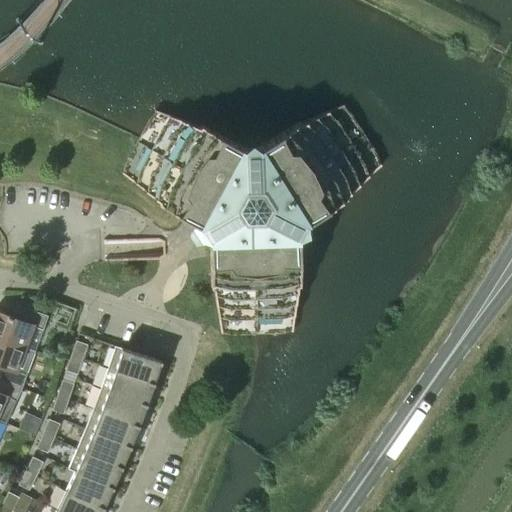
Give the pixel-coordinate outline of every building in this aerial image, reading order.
[(200,258),(210,258),(211,288),(213,288),(221,334),(221,335),(222,335),(223,334),(244,333),(290,332),(291,333),(292,333),(297,286),(300,285),(299,233),(302,225),(309,221),(346,198),(346,196),(382,166),(381,164),(380,165),(344,107),(345,106),(344,105),(301,124),(299,122),(255,150),(246,150),(201,125),(199,127),(155,111),(154,112),(155,113),(141,138),(123,173),(121,172),(121,174),(159,202),(158,204),(198,225),(194,233),(199,241),(200,258)] [(105,257),(165,256),(164,237),(144,238),(105,239),(105,257)] [(0,338),(25,348),(33,326),(42,330),(48,316),(20,306),(20,307),(24,309),(20,320),(0,312),(0,338)] [(25,348),(0,338),(0,365),(3,366),(0,374),(0,378),(21,388),(27,373),(17,370),(25,348)] [(76,341),(71,355),(82,359),(87,344),(76,341)] [(114,349),(107,368),(154,384),(161,361),(114,346),(113,348),(114,349)] [(82,359),(71,355),(65,370),(77,374),(82,359)] [(154,384),(107,368),(100,388),(146,405),(154,384)] [(21,388),(0,378),(0,420),(6,423),(21,388)] [(57,395),(68,399),(73,384),(62,380),(57,395)] [(100,388),(93,408),(139,426),(146,405),(100,388)] [(68,399),(57,395),(52,410),(63,414),(68,399)] [(93,408),(85,428),(130,447),(139,426),(93,408)] [(26,410),(19,426),(37,433),(44,417),(26,410)] [(42,433),(53,438),(59,424),(48,419),(42,433)] [(85,428),(77,448),(122,467),(130,447),(85,428)] [(53,438),(42,433),(36,448),(47,452),(53,438)] [(122,467),(77,448),(68,468),(74,471),(75,471),(113,488),(122,467)] [(32,457),(25,471),(36,476),(43,462),(32,457)] [(36,476),(25,471),(18,485),(29,490),(36,476)] [(75,471),(74,471),(66,490),(103,508),(113,488),(75,471)] [(66,490),(56,509),(61,511),(101,511),(103,508),(66,490)] [(8,492),(1,506),(12,511),(19,497),(8,492)]
